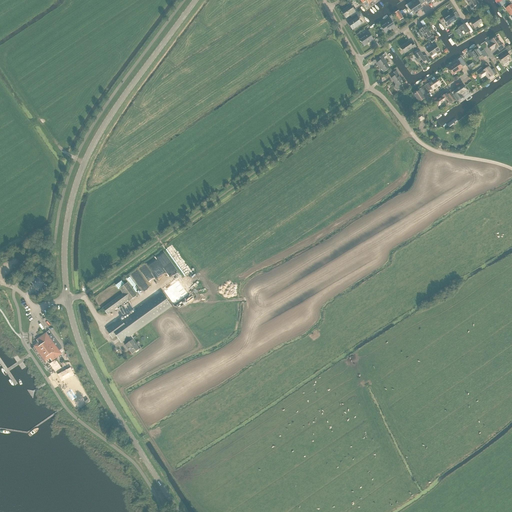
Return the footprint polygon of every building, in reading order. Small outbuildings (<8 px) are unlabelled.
[(420,6),(424,4),(420,0),(415,0),(417,2),(409,8),(413,15),(422,8),(420,6)] [(477,5),(473,0),(465,0),(472,9),(470,9),(472,12),(480,7),(478,4),(477,5)] [(351,18),(359,14),(355,8),(353,10),(350,6),(342,12),(346,18),(349,15),(351,18)] [(398,10),(395,13),(400,20),(404,17),(398,10)] [(448,25),(456,19),(460,17),(456,11),(444,20),(448,25)] [(359,14),(351,18),(353,20),(348,24),(352,30),(361,24),(357,19),(361,17),(359,14)] [(468,24),(473,32),(476,30),(475,28),(482,23),(478,17),(470,22),(471,22),(468,24)] [(385,33),(394,27),(390,20),(381,27),(385,33)] [(473,32),(468,24),(467,22),(458,28),(464,36),(469,32),(470,34),(473,32)] [(425,39),(431,35),(425,27),(419,31),(417,33),(421,38),(423,37),(425,39)] [(364,46),(373,40),(369,33),(359,40),(364,46)] [(501,45),(496,37),(491,41),(496,49),(497,48),(499,51),(504,48),(502,44),(501,45)] [(410,44),(409,42),(400,48),(404,54),(413,48),(413,49),(416,47),(412,42),(410,44)] [(440,53),(440,52),(435,45),(426,51),(431,57),(436,53),(437,54),(438,55),(440,53)] [(477,59),(482,55),(478,49),(474,51),(473,50),(469,53),(472,57),(473,56),(474,57),(473,58),(475,61),(478,60),(477,59)] [(502,63),(510,58),(507,53),(508,52),(505,49),(499,54),(501,57),(499,58),(502,63)] [(424,57),(420,52),(414,56),(420,64),(426,60),(428,64),(431,62),(426,56),(424,57)] [(383,72),(389,67),(383,59),(387,57),(385,54),(377,59),(379,62),(377,63),(383,72)] [(452,75),(463,68),(462,67),(465,65),(460,58),(456,61),(458,62),(448,69),(452,75)] [(491,71),(488,67),(483,71),(478,75),(481,78),(486,75),(488,79),(493,75),(494,76),(497,74),(493,69),(491,71)] [(397,90),(399,90),(400,89),(400,88),(401,86),(400,85),(403,83),(397,75),(398,74),(396,71),(391,74),(393,77),(391,79),(396,85),(395,85),(395,86),(395,88),(395,89),(396,90),(397,90)] [(423,87),(427,92),(432,89),(440,84),(437,79),(435,80),(434,77),(431,79),(433,82),(429,84),(428,83),(425,85),(423,87)] [(457,101),(463,98),(460,94),(466,90),(462,85),(455,90),(455,91),(452,93),(457,101)] [(422,95),(427,92),(423,87),(418,90),(419,91),(414,95),(419,102),(424,99),(422,95)] [(456,100),(450,93),(448,95),(447,93),(435,102),(438,107),(444,102),(446,105),(451,102),(452,103),(456,100)] [(148,261),(152,268),(160,263),(156,256),(148,261)] [(129,302),(137,296),(127,283),(119,289),(123,293),(102,308),(107,315),(127,300),(129,302)] [(149,322),(160,314),(171,306),(161,293),(122,321),(120,319),(106,330),(112,339),(116,336),(121,343),(125,340),(128,343),(125,345),(128,349),(132,354),(139,349),(132,340),(130,341),(128,338),(149,322)] [(39,343),(35,346),(45,361),(49,358),(52,361),(54,359),(61,354),(59,351),(62,349),(51,334),(48,337),(46,334),(37,340),(39,343)]
